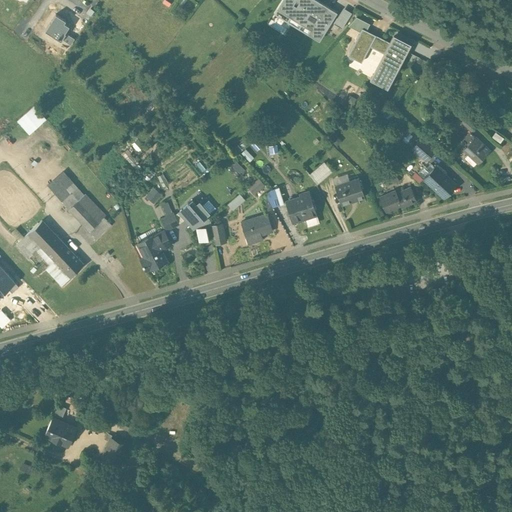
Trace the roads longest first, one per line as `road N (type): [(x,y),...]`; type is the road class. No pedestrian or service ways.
road 1 (secondary): [(0,349),(511,205)]
road 2 (track): [(261,511),(279,503),(297,354),(288,299),(295,266)]
road 3 (track): [(297,354),(313,331),(370,295),(458,272),(439,207)]
road 4 (track): [(493,511),(458,272)]
road 5 (residential): [(369,0),(511,78)]
